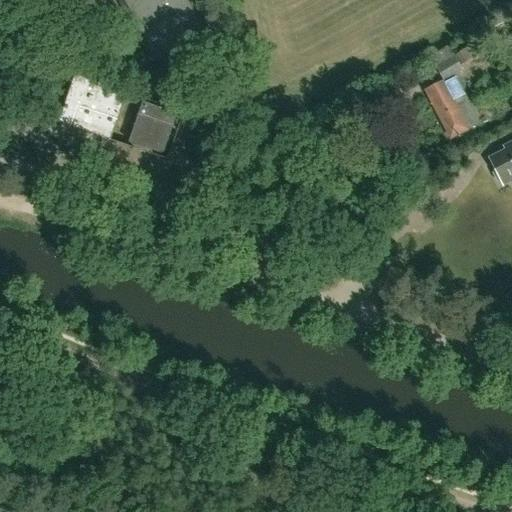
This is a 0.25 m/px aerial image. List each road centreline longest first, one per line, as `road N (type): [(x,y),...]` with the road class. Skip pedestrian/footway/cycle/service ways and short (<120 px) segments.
road 1 (track): [(0,337),(331,456),(511,511)]
road 2 (track): [(511,362),(218,279),(0,203)]
